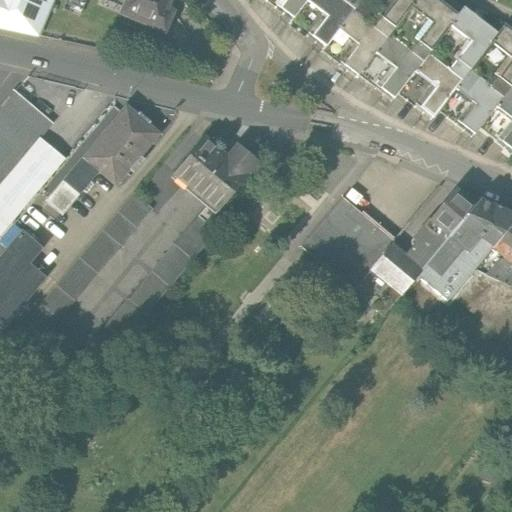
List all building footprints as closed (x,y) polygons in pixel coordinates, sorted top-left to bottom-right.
[(0,0),(0,30),(37,38),(52,0),(0,0)] [(127,0),(126,3),(120,18),(165,36),(174,13),(168,11),(172,0),(127,0)] [(286,0),(278,10),(292,21),(305,3),(308,0),(286,0)] [(341,1),(340,0),(308,0),(305,3),(326,19),(311,39),(325,49),(338,32),(351,15),(354,11),(341,1)] [(341,0),(341,1),(354,11),(362,0),(341,0)] [(416,0),(389,0),(393,3),(372,31),(385,41),(387,38),(409,10),(416,0)] [(433,0),(416,0),(409,10),(431,27),(409,55),(421,64),(428,55),(448,29),(457,18),(433,0)] [(462,11),(457,18),(448,29),(470,46),(450,72),(449,74),(461,83),(469,73),(489,46),(496,37),(462,11)] [(372,31),(351,15),(338,32),(358,48),(343,68),(356,79),(374,55),(385,41),(372,31)] [(511,34),(503,28),(496,37),(489,46),(511,63),(491,90),(490,92),(501,100),(501,101),(509,91),(511,86),(511,34)] [(409,55),(387,38),(385,41),(374,55),(395,71),(379,91),(393,101),(413,74),(421,64),(409,55)] [(450,72),(428,55),(421,64),(413,74),(434,90),(420,110),(433,120),(454,92),(461,83),(449,74),(450,72)] [(491,90),(469,73),(461,83),(454,92),(475,108),(460,127),(473,136),(494,108),(501,100),(490,92),(491,90)] [(511,93),(509,91),(501,101),(501,100),(494,108),(511,122),(511,131),(501,146),(511,153),(511,93)] [(59,132),(13,94),(0,109),(0,238),(65,161),(46,146),(59,132)] [(126,110),(81,161),(99,176),(115,190),(159,138),(126,110)] [(203,140),(172,176),(208,206),(216,213),(258,164),(236,145),(225,158),(203,140)] [(62,218),(99,176),(81,161),(61,184),(63,186),(46,205),(62,218)] [(428,221),(449,239),(474,208),(454,191),(428,221)] [(152,211),(133,195),(24,326),(42,342),(152,211)] [(353,292),(369,273),(391,247),(394,243),(341,199),(300,247),(353,292)] [(480,240),(493,251),(511,228),(511,216),(480,202),(474,208),(449,239),(466,252),(468,254),(480,240)] [(74,367),(91,381),(226,221),(216,213),(208,206),(74,367)] [(449,239),(428,221),(412,240),(416,244),(404,258),(391,247),(369,273),(399,298),(416,278),(449,239)] [(511,265),(511,228),(493,251),(501,257),(511,265)] [(44,252),(23,234),(0,261),(0,337),(47,281),(30,267),(44,252)] [(466,252),(449,239),(416,278),(445,302),(450,296),(473,269),(478,263),(468,254),(466,252)] [(511,265),(501,257),(485,274),(510,287),(511,284),(511,265)] [(450,296),(501,342),(511,330),(511,311),(511,310),(511,309),(511,287),(510,287),(485,274),(473,269),(450,296)] [(511,351),(511,330),(501,342),(511,351)]
